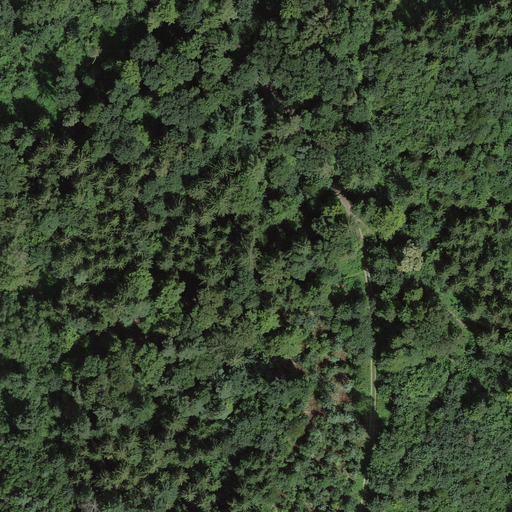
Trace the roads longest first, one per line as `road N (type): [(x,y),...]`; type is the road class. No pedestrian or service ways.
road 1 (track): [(366,511),(375,392),(367,266),(284,100),(267,0)]
road 2 (track): [(511,365),(386,250),(348,228)]
road 3 (track): [(284,100),(246,63),(213,0)]
